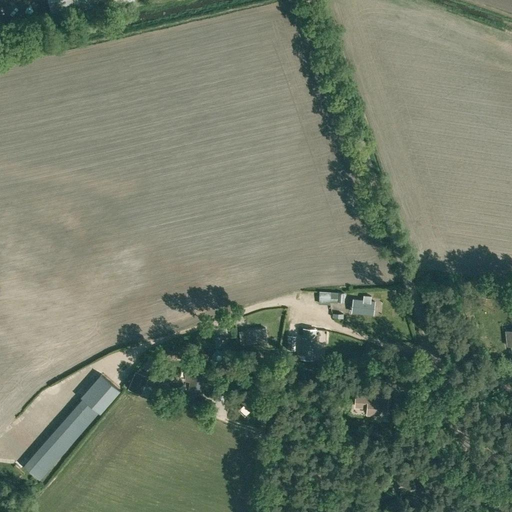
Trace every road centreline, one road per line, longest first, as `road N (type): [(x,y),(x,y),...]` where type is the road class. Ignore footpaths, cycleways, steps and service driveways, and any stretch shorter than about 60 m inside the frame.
road 1 (unclassified): [(493,511),(310,0)]
road 2 (track): [(273,0),(0,62)]
road 3 (track): [(511,466),(479,470),(346,443),(259,449)]
